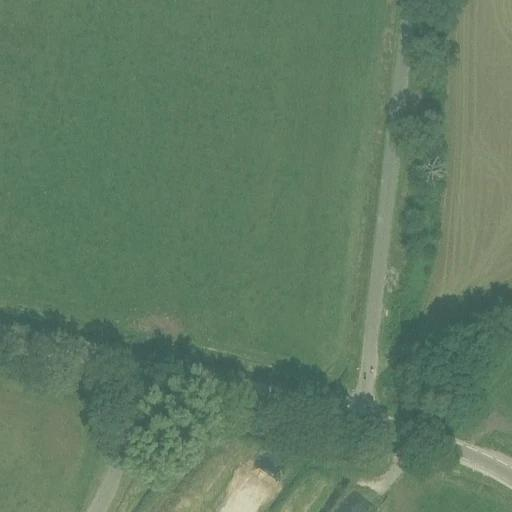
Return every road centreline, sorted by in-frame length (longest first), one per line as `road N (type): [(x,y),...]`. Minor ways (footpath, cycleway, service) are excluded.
road 1 (unclassified): [(362,417),(409,0)]
road 2 (unclassified): [(362,417),(140,366)]
road 3 (unclassified): [(511,476),(445,443),(362,417)]
road 4 (unclassified): [(96,511),(140,366)]
road 5 (unclassified): [(140,366),(0,335)]
